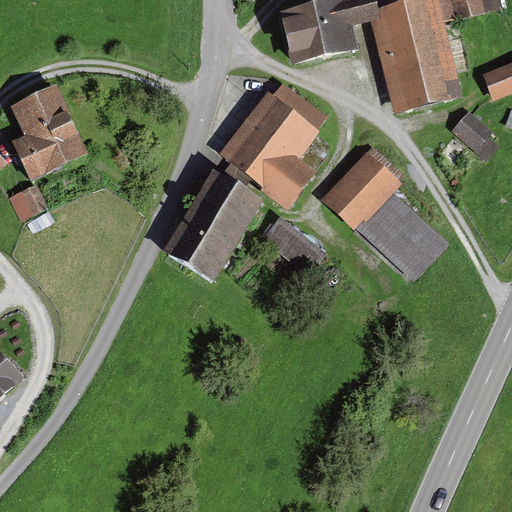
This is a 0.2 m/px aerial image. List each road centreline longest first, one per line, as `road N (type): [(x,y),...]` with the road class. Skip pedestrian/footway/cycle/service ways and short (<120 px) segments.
road 1 (unclassified): [(218,51),(169,216),(45,449),(0,495)]
road 2 (residential): [(218,51),(375,115),(434,183),(510,331)]
road 3 (track): [(0,111),(19,96),(101,70),(208,98)]
road 4 (secondary): [(425,511),(510,331)]
road 5 (track): [(0,443),(44,340),(38,318),(0,272)]
